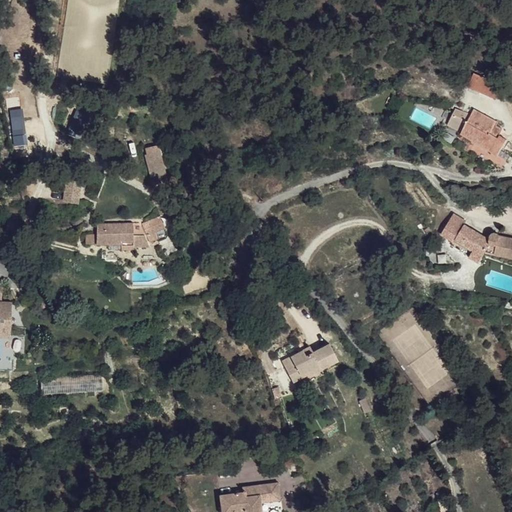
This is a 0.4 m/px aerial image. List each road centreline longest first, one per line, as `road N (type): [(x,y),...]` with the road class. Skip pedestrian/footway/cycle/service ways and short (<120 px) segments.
road 1 (residential): [(354,333),(435,448),(456,511)]
road 2 (unknown): [(68,0),(46,192)]
